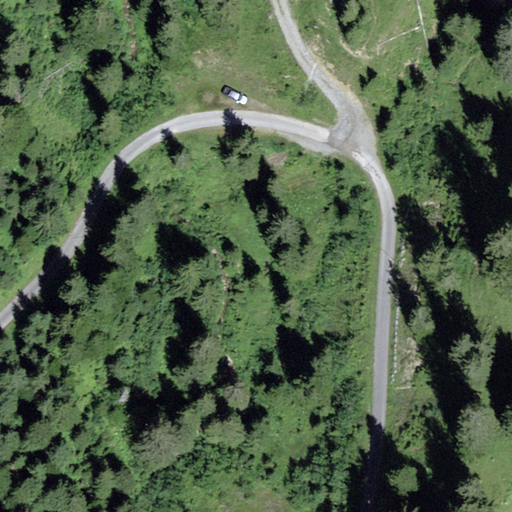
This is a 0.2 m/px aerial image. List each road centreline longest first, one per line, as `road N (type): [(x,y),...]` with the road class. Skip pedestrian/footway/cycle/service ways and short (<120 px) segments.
road 1 (track): [(0,322),(61,258),(113,172),(142,142),(206,119),(245,118),(359,155)]
road 2 (track): [(359,155),(387,202),(361,511)]
road 3 (track): [(359,155),(353,112),(301,53),(280,0)]
